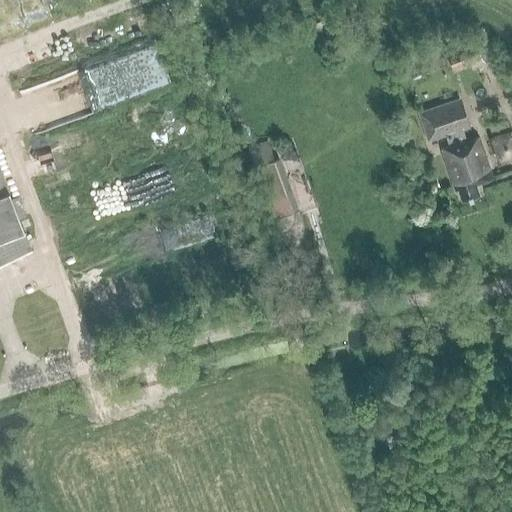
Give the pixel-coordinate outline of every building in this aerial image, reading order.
[(473,41),(451,50),(446,51),(454,71),(481,61),(473,41)] [(418,113),(427,141),(446,135),(450,146),(441,149),(455,191),(458,190),(461,201),(479,195),(475,184),(492,178),(478,137),(465,141),(461,130),(468,127),(458,99),(418,113)] [(492,142),(499,161),(504,159),(511,156),(511,139),(511,136),(509,136),(507,129),(491,134),(494,142),(492,142)] [(282,180),(275,161),(254,169),(261,188),(282,180)] [(0,262),(31,251),(0,170),(0,262)] [(436,178),(425,182),(428,190),(438,186),(436,178)]
